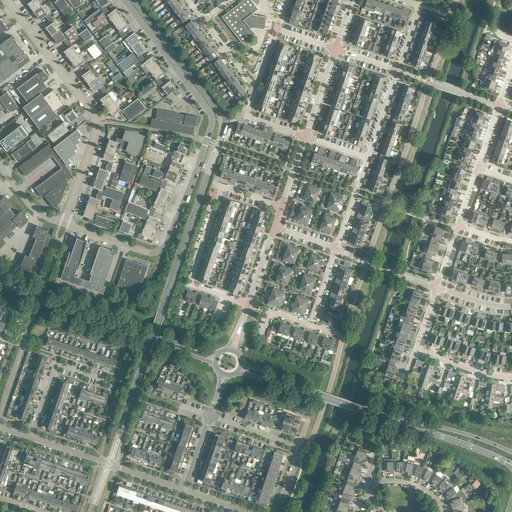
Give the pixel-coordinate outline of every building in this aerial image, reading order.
[(33,12),(34,12),(42,5),(39,2),(38,1),(37,0),(32,0),(27,4),(28,4),(34,12),(33,12)] [(57,0),(55,2),(55,3),(55,2),(61,10),(60,10),(61,10),(68,4),(65,0),(57,0)] [(69,0),(69,1),(69,0),(75,8),(74,8),(75,8),(83,2),(82,2),(80,0),(69,0)] [(178,2),(176,0),(169,5),(167,7),(170,11),(173,10),(181,3),(180,1),(179,2),(178,2)] [(258,9),(251,0),(243,0),(222,17),(242,43),(255,34),(251,28),(252,27),(264,29),(266,16),(254,15),(253,13),(258,9)] [(372,0),(366,0),(364,8),(369,10),(372,0)] [(378,1),(373,0),(372,0),(369,10),(374,12),(375,10),(378,1)] [(183,5),(181,3),(173,10),(176,14),(183,9),(181,7),(181,6),(182,6),(183,5)] [(69,4),(68,4),(61,10),(66,18),(74,12),(69,4)] [(42,6),(42,5),(34,12),(40,20),(39,20),(40,20),(48,14),(48,13),(45,10),(44,9),(42,6)] [(398,8),(393,7),(390,15),(389,17),(394,19),(395,17),(398,8)] [(100,8),(84,20),(84,21),(84,20),(87,24),(103,12),(102,12),(100,9),(100,8)] [(113,23),(122,17),(116,9),(107,15),(108,15),(110,18),(111,20),(113,23)] [(184,11),(183,9),(176,14),(173,16),(177,20),(188,11),(186,10),(185,11),(184,11)] [(409,12),(403,10),(400,18),(406,20),(409,12)] [(189,13),(188,11),(177,20),(180,24),(183,23),(189,17),(188,15),(188,14),(189,13)] [(91,30),(91,29),(93,32),(107,21),(104,18),(106,16),(105,16),(103,13),(103,12),(87,24),(87,25),(87,24),(89,27),(91,30)] [(122,17),(113,23),(114,23),(116,26),(117,28),(119,31),(120,31),(128,25),(128,24),(128,25),(125,22),(126,21),(126,20),(125,20),(124,20),(122,17)] [(369,20),(361,17),(359,22),(367,25),(369,20)] [(185,23),(186,24),(184,25),(184,24),(181,26),(185,32),(188,30),(197,23),(195,21),(194,22),(194,23),(193,22),(191,20),(190,19),(185,23)] [(435,23),(426,20),(425,23),(424,23),(423,22),(419,21),(418,23),(433,28),(435,23)] [(52,36),(60,29),(57,26),(58,26),(56,25),(54,22),(54,21),(46,28),(52,35),(52,36)] [(198,25),(197,23),(188,30),(191,34),(198,29),(196,27),(196,26),(197,26),(198,25)] [(433,28),(418,23),(417,26),(421,28),(422,27),(424,28),(423,31),(431,34),(433,28)] [(73,26),(65,32),(63,33),(62,33),(60,30),(60,29),(52,36),(58,43),(58,44),(66,37),(69,38),(71,40),(79,34),(78,34),(73,26)] [(87,28),(79,34),(85,42),(86,41),(87,43),(91,40),(90,38),(93,36),(92,36),(87,28)] [(400,31),(392,28),(390,33),(399,36),(400,31)] [(200,31),(198,29),(191,34),(194,38),(203,32),(202,30),(201,31),(200,31)] [(431,34),(423,31),(422,34),(420,34),(420,33),(415,32),(414,34),(429,39),(431,34)] [(131,47),(132,47),(140,41),(140,40),(140,41),(137,37),(138,37),(138,36),(137,36),(136,36),(134,33),(134,32),(125,39),(126,39),(128,42),(129,44),(132,47),(131,47)] [(205,33),(203,32),(194,38),(192,40),(195,44),(204,37),(203,35),(203,34),(205,33)] [(107,34),(99,40),(99,41),(99,40),(105,48),(113,42),(112,42),(107,35),(107,34)] [(429,39),(414,34),(413,37),(418,39),(419,38),(420,39),(419,42),(427,45),(429,39)] [(12,35),(0,44),(0,82),(30,60),(12,35)] [(206,40),(204,37),(195,44),(199,49),(210,40),(208,38),(207,39),(207,40),(206,40)] [(362,41),(354,38),(352,43),(360,46),(362,41)] [(211,42),(210,40),(199,49),(202,53),(204,51),(211,46),(209,44),(209,43),(210,43),(211,42)] [(498,40),(495,50),(504,53),(505,50),(507,50),(509,44),(498,40)] [(114,41),(113,42),(105,48),(108,52),(117,45),(114,41)] [(140,41),(132,47),(134,50),(135,52),(138,55),(137,55),(138,55),(146,49),(146,48),(143,45),(144,45),(144,44),(143,44),(142,44),(140,41)] [(279,42),(277,47),(287,50),(289,45),(279,42)] [(427,45),(419,42),(418,45),(416,44),(416,43),(411,42),(410,45),(425,50),(427,45)] [(94,44),(87,49),(95,59),(102,54),(94,44)] [(64,52),(66,55),(66,56),(67,56),(68,56),(70,59),(70,60),(78,53),(76,50),(74,49),(72,45),(64,51),(64,52)] [(425,50),(410,45),(410,47),(414,49),(415,49),(416,49),(415,52),(424,55),(425,50)] [(213,48),(211,46),(204,51),(207,55),(216,49),(215,47),(214,48),(213,48)] [(287,50),(277,47),(276,52),(285,55),(287,50)] [(393,51),(385,48),(383,54),(392,57),(393,51)] [(218,51),(216,49),(207,55),(211,60),(218,55),(216,52),(218,51)] [(504,53),(495,50),(492,56),(506,61),(507,58),(503,56),(504,53)] [(285,55),(276,52),(274,57),(284,61),(285,55)] [(310,52),(308,57),(317,61),(319,55),(310,52)] [(424,55),(415,52),(414,56),(413,55),(412,54),(408,53),(407,56),(422,61),(424,55)] [(78,53),(70,60),(72,63),(72,64),(73,64),(74,64),(76,67),(76,68),(84,61),(82,58),(81,56),(80,57),(78,53)] [(147,73),(150,71),(158,64),(156,61),(156,60),(155,60),(154,60),(152,57),(152,56),(140,65),(141,65),(143,68),(144,69),(146,72),(147,73)] [(422,61),(407,56),(406,58),(410,60),(411,60),(413,60),(411,63),(420,66),(422,61)] [(506,61),(492,56),(490,62),(500,66),(501,63),(504,64),(506,61)] [(220,57),(213,63),(210,64),(214,69),(216,67),(225,60),(224,59),(222,59),(222,60),(221,60),(220,57)] [(284,61),(274,57),(272,62),(282,66),(284,61)] [(317,61),(308,57),(306,62),(316,66),(317,61)] [(125,58),(117,64),(123,72),(131,66),(125,59),(125,58)] [(226,62),(225,60),(216,67),(220,71),(226,66),(225,64),(225,63),(226,62)] [(282,66),(272,62),(270,67),(280,71),(282,66)] [(316,66),(306,62),(304,68),(314,71),(316,66)] [(500,66),(490,62),(488,69),(501,73),(502,70),(499,69),(500,66)] [(349,63),(348,65),(345,64),(343,69),(354,73),(357,66),(349,63)] [(158,65),(158,64),(150,71),(152,74),(153,76),(153,75),(156,79),(164,73),(164,72),(162,69),(162,68),(161,68),(160,68),(158,65)] [(131,66),(123,72),(126,76),(134,70),(131,67),(131,66)] [(228,68),(226,66),(220,71),(223,76),(232,69),(230,67),(229,68),(229,69),(228,68)] [(82,76),(84,79),(84,80),(85,80),(86,80),(88,83),(100,75),(99,74),(93,67),(94,67),(93,67),(82,75),(82,76)] [(280,71),(270,67),(269,73),(278,76),(280,71)] [(314,71),(304,68),(303,73),(312,76),(314,71)] [(233,71),(232,69),(223,76),(226,80),(233,75),(231,73),(231,72),(232,72),(233,71)] [(354,73),(343,69),(341,74),(350,77),(352,78),(354,73)] [(501,73),(488,69),(486,75),(496,78),(497,75),(500,76),(501,73)] [(18,88),(28,101),(47,86),(44,82),(45,81),(49,78),(43,70),(39,73),(38,74),(37,73),(18,88)] [(134,70),(126,76),(130,82),(132,84),(134,82),(137,80),(134,77),(137,75),(136,73),(134,70)] [(123,76),(120,72),(112,78),(115,82),(123,76)] [(278,76),(269,73),(267,78),(277,81),(278,76)] [(312,76),(303,73),(301,78),(310,81),(312,76)] [(100,76),(100,75),(88,83),(88,84),(88,83),(91,87),(90,87),(90,88),(91,88),(92,88),(94,91),(94,92),(106,83),(105,83),(100,76)] [(235,77),(233,75),(226,80),(224,82),(227,86),(238,78),(237,76),(236,77),(235,77)] [(376,75),(374,80),(383,83),(384,77),(376,75)] [(496,78),(486,75),(484,81),(497,86),(498,82),(495,81),(496,78)] [(239,79),(238,78),(227,86),(230,90),(239,83),(238,81),(238,80),(239,79)] [(277,81),(267,78),(265,83),(275,86),(277,81)] [(310,81),(301,78),(299,83),(309,86),(310,81)] [(154,80),(142,89),(143,89),(145,93),(157,84),(154,80)] [(168,95),(176,88),(174,85),(174,84),(173,83),(173,84),(172,84),(170,81),(170,80),(162,87),(164,90),(165,91),(166,91),(168,94),(168,95)] [(480,84),(483,85),(482,88),(491,91),(492,87),(496,89),(497,86),(484,81),(481,80),(480,84)] [(241,86),(239,83),(230,90),(233,95),(245,86),(243,84),(242,85),(242,86),(241,86)] [(275,86),(265,83),(263,88),(273,91),(275,86)] [(309,86),(299,83),(297,88),(307,91),(309,86)] [(413,87),(404,84),(403,88),(402,87),(401,86),(397,85),(396,88),(411,93),(413,87)] [(246,88),(245,86),(233,95),(237,99),(239,97),(246,92),(244,90),(244,89),(245,89),(246,88)] [(273,91),(263,88),(262,93),(271,96),(273,91)] [(307,91),(297,88),(295,93),(305,97),(307,91)] [(411,93),(396,88),(395,90),(399,92),(400,92),(402,92),(401,95),(409,98),(411,93)] [(23,106),(31,117),(40,128),(58,114),(55,111),(64,104),(60,98),(61,98),(58,94),(57,95),(53,89),(44,96),(41,93),(23,106)] [(347,93),(344,92),(336,90),(334,95),(345,99),(347,93)] [(0,111),(6,107),(9,110),(14,111),(19,107),(7,91),(0,96),(0,111)] [(100,99),(103,102),(102,103),(102,104),(103,104),(104,104),(106,107),(114,101),(112,98),(111,96),(108,93),(109,93),(108,93),(100,99),(100,100),(100,99)] [(271,96),(262,93),(260,98),(270,102),(271,96)] [(305,97),(295,93),(294,98),(303,102),(305,97)] [(364,99),(367,100),(376,103),(377,98),(369,95),(366,94),(364,99)] [(345,99),(334,95),(332,100),(341,103),(344,104),(345,99)] [(409,98),(401,95),(400,98),(398,98),(398,97),(393,96),(392,98),(407,103),(409,98)] [(138,98),(122,110),(123,110),(130,120),(146,108),(138,98)] [(270,102),(260,98),(258,103),(268,107),(270,102)] [(303,102),(294,98),(292,104),(302,107),(303,102)] [(407,103),(392,98),(391,101),(396,103),(397,102),(398,103),(397,106),(405,109),(407,103)] [(341,103),(332,100),(331,105),(339,108),(341,103)] [(115,101),(114,101),(106,107),(106,108),(106,107),(109,110),(108,111),(108,112),(109,112),(110,112),(112,115),(121,109),(120,109),(118,106),(117,104),(114,101),(115,101)] [(268,107),(258,103),(256,109),(266,112),(268,107)] [(302,107),(292,104),(290,109),(300,112),(302,107)] [(405,109),(397,106),(396,108),(389,107),(388,109),(406,115),(408,110),(405,109)] [(330,107),(328,112),(339,116),(341,110),(330,107)] [(64,115),(67,119),(70,123),(78,117),(72,109),(64,115)] [(152,118),(151,124),(151,126),(193,133),(195,126),(196,126),(197,116),(185,114),(185,115),(178,114),(179,113),(157,109),(155,119),(152,118)] [(300,112),(290,109),(288,114),(298,117),(300,112)] [(406,115),(388,109),(388,112),(392,114),(393,113),(394,114),(393,117),(394,117),(393,121),(399,123),(400,119),(403,120),(405,120),(406,115)] [(474,110),(472,116),(485,121),(486,118),(483,117),(484,113),(474,110)] [(372,113),(364,111),(362,116),(370,119),(372,113)] [(339,116),(328,112),(327,117),(338,121),(339,116)] [(286,121),(287,119),(296,122),(298,117),(288,114),(286,113),(283,119),(286,121)] [(357,122),(360,123),(368,126),(370,120),(359,116),(357,122)] [(485,121),(472,116),(470,123),(479,126),(480,123),(484,124),(485,121)] [(338,121),(327,117),(325,122),(333,125),(336,126),(338,121)] [(384,121),(384,124),(398,129),(400,123),(399,123),(393,121),(392,120),(391,124),(389,123),(389,122),(384,121)] [(69,130),(66,126),(63,122),(47,134),(53,142),(69,130)] [(244,125),(238,123),(235,132),(240,134),(244,125)] [(479,126),(470,123),(468,129),(481,133),(482,130),(478,129),(479,126)] [(398,129),(384,124),(383,126),(387,128),(388,128),(389,128),(388,131),(397,134),(398,129)] [(511,130),(511,127),(504,124),(502,130),(511,133),(511,130)] [(10,146),(11,147),(28,134),(21,125),(4,138),(5,139),(1,141),(2,142),(2,143),(3,144),(4,145),(4,146),(5,147),(6,148),(7,149),(10,146)] [(249,126),(244,125),(240,134),(246,136),(249,126)] [(254,128),(249,126),(246,136),(251,138),(254,128)] [(331,130),(323,127),(321,133),(330,135),(331,130)] [(259,130),(254,128),(251,138),(256,139),(259,130)] [(82,135),(77,129),(53,147),(67,165),(71,162),(69,158),(76,152),(74,150),(78,147),(76,144),(80,141),(78,138),(82,135)] [(105,148),(115,152),(117,148),(118,142),(121,143),(119,148),(139,155),(139,154),(142,145),(145,136),(125,129),(122,139),(117,137),(115,141),(109,139),(106,148),(105,148)] [(481,133),(468,129),(465,135),(475,138),(476,135),(480,136),(481,133)] [(264,132),(259,130),(256,139),(261,141),(264,132)] [(511,133),(502,130),(501,135),(510,138),(511,133)] [(397,134),(388,131),(387,134),(386,134),(385,133),(381,132),(380,134),(395,140),(397,134)] [(269,133),(264,132),(261,141),(266,143),(269,133)] [(275,135),(269,133),(266,143),(271,145),(275,135)] [(395,140),(380,134),(379,137),(383,139),(384,138),(386,139),(385,142),(393,145),(395,140)] [(280,137),(275,135),(271,145),(276,147),(280,137)] [(475,138),(465,135),(463,141),(476,146),(477,143),(474,142),(475,138)] [(510,138),(501,135),(499,140),(508,143),(510,138)] [(285,139),(280,137),(276,147),(281,148),(285,139)] [(352,137),(350,142),(361,146),(363,141),(354,138),(352,137)] [(11,153),(17,162),(18,162),(17,161),(32,150),(33,150),(38,146),(31,138),(26,142),(27,142),(12,154),(11,153)] [(290,140),(285,139),(281,148),(287,150),(290,140)] [(508,143),(499,140),(497,145),(506,148),(508,143)] [(155,141),(153,146),(163,150),(165,146),(155,141)] [(190,145),(180,141),(179,145),(178,147),(177,150),(176,150),(176,151),(186,155),(186,154),(190,145)] [(476,146),(463,141),(461,148),(471,151),(472,148),(475,149),(476,146)] [(393,145),(385,142),(384,145),(382,145),(382,144),(377,143),(376,145),(391,150),(393,145)] [(72,173),(49,143),(19,166),(26,176),(52,156),(62,167),(35,188),(42,197),(45,195),(66,179),(72,175),(72,173)] [(391,150),(376,145),(375,148),(380,150),(381,149),(382,150),(381,153),(380,155),(384,156),(388,157),(389,156),(391,150)] [(506,148),(497,145),(495,150),(504,153),(506,148)] [(314,152),(311,164),(316,165),(317,163),(322,148),(320,147),(318,151),(318,152),(318,154),(314,152)] [(115,152),(105,148),(105,149),(106,149),(102,158),(112,162),(112,161),(113,157),(113,158),(114,156),(115,152)] [(325,149),(322,148),(317,163),(323,164),(325,156),(322,155),(323,154),(324,153),(325,149)] [(471,151),(461,148),(459,154),(472,158),(473,155),(470,154),(471,151)] [(504,153),(495,150),(494,155),(503,158),(504,153)] [(329,157),(325,156),(323,164),(328,166),(333,151),(331,151),(329,155),(329,156),(329,157)] [(336,152),(333,151),(328,166),(333,168),(336,160),(333,159),(334,157),(336,152)] [(339,161),(336,160),(333,168),(339,170),(344,155),(341,154),(339,159),(340,159),(339,161)] [(472,158),(459,154),(457,160),(460,161),(460,163),(465,165),(466,163),(466,164),(468,160),(471,161),(472,158)] [(346,156),(344,155),(339,170),(344,172),(347,163),(344,162),(344,161),(345,161),(346,156)] [(384,156),(380,155),(380,156),(379,160),(377,159),(377,158),(372,157),(371,160),(386,165),(388,159),(384,158),(384,156)] [(503,158),(494,155),(492,160),(501,163),(503,158)] [(350,165),(347,163),(344,172),(350,174),(355,159),(352,158),(350,162),(351,163),(350,165)] [(357,160),(355,159),(350,174),(355,176),(358,167),(355,166),(355,165),(356,164),(357,160)] [(169,169),(178,173),(182,164),(173,160),(172,160),(173,160),(171,163),(170,165),(169,169)] [(386,165),(371,160),(370,162),(375,164),(376,164),(377,164),(376,167),(384,170),(386,165)] [(122,170),(134,174),(135,174),(134,174),(138,165),(125,161),(122,170)] [(465,165),(460,163),(459,165),(456,163),(453,170),(467,174),(468,171),(464,170),(465,167),(465,165)] [(143,174),(142,174),(161,182),(162,177),(174,182),(175,182),(174,182),(178,173),(169,169),(166,168),(164,172),(155,169),(153,168),(146,165),(143,174)] [(219,170),(222,171),(220,177),(225,179),(228,169),(223,167),(224,166),(221,165),(219,170)] [(96,177),(106,180),(107,176),(108,175),(107,175),(109,171),(99,167),(99,168),(96,177)] [(384,170),(376,167),(375,171),(373,170),(373,169),(368,168),(368,170),(382,176),(384,170)] [(234,171),(228,169),(225,179),(230,181),(234,171)] [(134,174),(122,170),(119,179),(119,180),(131,184),(131,183),(134,174)] [(382,176),(368,170),(367,173),(371,175),(372,175),(373,175),(372,178),(381,181),(382,176)] [(467,174),(453,170),(451,176),(461,179),(462,176),(465,177),(467,174)] [(239,173),(234,171),(230,181),(235,182),(239,173)] [(244,174),(239,173),(235,182),(240,184),(244,174)] [(139,183),(157,191),(157,190),(159,191),(159,193),(157,196),(157,197),(167,201),(167,200),(170,191),(171,192),(171,191),(159,186),(161,182),(142,174),(143,174),(139,183)] [(249,176),(244,174),(240,184),(246,186),(249,176)] [(255,175),(254,178),(251,188),(256,189),(259,180),(260,177),(255,175)] [(254,178),(249,176),(246,186),(251,188),(254,178)] [(461,179),(451,176),(449,182),(462,187),(463,184),(460,183),(461,179)] [(480,189),(485,191),(490,177),(487,176),(486,180),(483,179),(480,189)] [(106,180),(96,177),(93,186),(92,186),(102,190),(103,190),(102,190),(104,186),(104,184),(105,180),(106,180)] [(493,178),(490,177),(485,191),(491,193),(491,191),(494,183),(492,182),(493,178)] [(381,181),(372,178),(371,181),(370,181),(369,180),(365,179),(364,181),(379,186),(381,181)] [(68,180),(66,179),(45,195),(54,207),(55,207),(56,208),(57,208),(58,207),(58,206),(58,205),(58,204),(60,203),(68,180)] [(264,182),(259,180),(256,189),(261,191),(264,182)] [(379,186),(364,181),(363,184),(367,186),(368,185),(370,186),(369,189),(377,192),(379,186)] [(269,183),(264,182),(261,191),(266,193),(269,183)] [(462,187),(449,182),(447,189),(457,192),(458,189),(461,190),(462,187)] [(275,185),(269,183),(266,193),(272,195),(275,185)] [(496,184),(494,183),(491,191),(502,194),(504,189),(498,187),(499,184),(496,183),(496,184)] [(309,184),(306,192),(311,194),(314,186),(309,184)] [(103,195),(112,198),(122,202),(122,201),(125,192),(106,186),(103,195)] [(320,187),(314,186),(311,194),(317,196),(320,187)] [(507,190),(504,189),(502,194),(510,197),(511,190),(511,188),(510,188),(511,188),(507,187),(507,190)] [(457,192),(447,189),(445,195),(458,199),(459,196),(456,195),(457,192)] [(304,201),(309,202),(311,194),(306,192),(303,191),(302,195),(305,196),(303,200),(304,201)] [(333,192),(330,200),(335,202),(338,194),(333,192)] [(317,196),(311,194),(309,202),(314,204),(317,196)] [(343,196),(338,194),(335,202),(340,204),(343,196)] [(458,199),(445,195),(443,201),(452,204),(453,201),(457,202),(458,199)] [(0,246),(5,241),(5,242),(6,242),(3,239),(17,225),(20,228),(20,227),(19,227),(27,219),(20,212),(20,211),(16,215),(12,211),(8,207),(12,203),(11,203),(4,196),(0,199),(0,246)] [(86,205),(96,209),(96,208),(97,205),(98,203),(99,199),(89,196),(86,205)] [(167,201),(157,197),(156,200),(155,200),(155,202),(153,206),(163,210),(166,201),(167,201)] [(109,208),(119,211),(122,202),(112,198),(112,199),(109,208)] [(226,198),(224,203),(234,206),(236,201),(226,198)] [(335,202),(330,200),(327,208),(332,210),(335,202)] [(363,206),(362,209),(372,212),(374,205),(362,201),(361,205),(363,206)] [(452,204),(443,201),(441,207),(454,212),(455,209),(451,208),(452,204)] [(127,211),(145,219),(145,218),(149,210),(131,202),(127,211)] [(340,204),(335,202),(332,210),(338,212),(340,204)] [(234,206),(224,203),(222,208),(232,212),(234,206)] [(96,209),(86,205),(83,215),(93,218),(93,217),(95,218),(94,223),(93,223),(93,224),(112,230),(115,221),(96,214),(97,214),(96,215),(94,214),(95,212),(96,209)] [(302,205),(299,213),(304,215),(307,207),(302,205)] [(312,209),(307,207),(304,215),(309,217),(312,209)] [(454,212),(441,207),(438,214),(448,217),(449,214),(453,215),(454,212)] [(232,212),(222,208),(221,213),(230,217),(232,212)] [(256,208),(254,214),(264,217),(266,211),(256,208)] [(372,212),(362,209),(361,212),(359,211),(358,215),(369,219),(372,212)] [(471,224),(474,225),(478,211),(473,209),(470,219),(472,220),(471,224)] [(484,213),(478,211),(474,225),(477,226),(478,222),(480,223),(483,215),(484,213)] [(296,222),(301,223),(304,215),(299,213),(296,212),(294,216),(297,217),(296,222)] [(230,217),(221,213),(219,218),(228,222),(230,217)] [(325,213),(322,221),(328,223),(331,215),(325,213)] [(264,217),(254,214),(253,219),(262,222),(264,217)] [(145,224),(155,228),(159,219),(149,215),(148,219),(147,221),(146,224),(145,224)] [(309,217),(304,215),(301,223),(307,225),(309,217)] [(336,217),(331,215),(328,223),(333,225),(336,217)] [(369,219),(358,215),(356,219),(358,220),(357,223),(367,226),(369,219)] [(483,215),(480,223),(482,223),(482,224),(485,225),(486,222),(489,223),(491,217),(483,215)] [(499,220),(491,217),(489,223),(492,224),(491,226),(493,227),(493,228),(496,229),(499,220)] [(228,222),(219,218),(217,224),(227,227),(228,222)] [(262,222),(253,219),(251,224),(260,227),(262,222)] [(125,232),(128,233),(131,228),(132,225),(132,224),(123,220),(119,229),(125,232)] [(505,222),(499,220),(496,229),(499,230),(499,229),(501,230),(502,228),(506,229),(507,223),(508,221),(506,221),(505,222)] [(328,223),(322,221),(320,230),(325,232),(328,223)] [(333,225),(328,223),(325,232),(330,233),(333,225)] [(367,226),(357,223),(356,226),(354,225),(353,229),(365,233),(367,226)] [(155,228),(145,224),(144,228),(143,230),(142,233),(141,233),(141,234),(151,238),(151,237),(155,228)] [(227,227),(217,224),(215,229),(225,232),(227,227)] [(260,227),(251,224),(249,229),(259,232),(260,227)] [(36,237),(33,247),(29,256),(25,254),(25,255),(26,255),(22,265),(31,269),(31,270),(32,270),(34,264),(39,266),(38,267),(39,267),(51,236),(51,237),(46,235),(48,229),(47,229),(47,230),(37,226),(33,236),(36,237)] [(450,231),(435,226),(434,231),(442,234),(443,232),(449,234),(450,231)] [(225,232),(215,229),(214,234),(223,237),(225,232)] [(259,232),(249,229),(247,234),(257,237),(259,232)] [(365,233),(353,229),(351,233),(354,234),(353,237),(362,240),(365,233)] [(442,234),(434,231),(431,239),(437,241),(438,239),(440,239),(441,237),(442,234)] [(223,237),(214,234),(212,239),(221,242),(223,237)] [(257,237),(247,234),(246,239),(255,242),(257,237)] [(362,240),(353,237),(351,240),(349,240),(348,244),(360,248),(362,240)] [(77,238),(72,251),(70,251),(60,278),(103,293),(106,286),(104,285),(114,255),(109,253),(111,247),(100,244),(92,269),(93,270),(90,280),(74,275),(77,269),(78,269),(87,241),(87,242),(82,240),(83,240),(82,239),(82,240),(77,238)] [(459,251),(464,253),(469,239),(466,238),(465,242),(462,241),(459,251)] [(221,242),(212,239),(210,244),(220,247),(221,242)] [(255,242),(246,239),(244,244),(253,247),(255,242)] [(437,241),(431,239),(428,247),(437,250),(438,247),(437,247),(438,245),(436,244),(437,241)] [(472,240),(469,239),(464,253),(470,255),(470,253),(473,245),(470,244),(472,240)] [(220,247),(210,244),(208,249),(218,253),(220,247)] [(253,247),(244,244),(242,249),(252,253),(253,247)] [(284,247),(283,251),(291,254),(294,246),(288,244),(287,248),(284,247)] [(475,245),(473,245),(470,253),(481,256),(483,251),(477,249),(478,246),(475,245)] [(299,248),(294,246),(291,254),(296,256),(299,248)] [(437,250),(428,247),(425,255),(431,257),(432,254),(434,255),(435,253),(436,253),(437,250)] [(218,253),(208,249),(207,254),(216,258),(218,253)] [(252,253),(242,249),(240,255),(250,258),(252,253)] [(485,252),(483,251),(481,256),(489,259),(492,251),(489,250),(488,250),(486,249),(485,252)] [(291,254),(283,251),(281,255),(284,256),(283,260),(288,262),(291,254)] [(495,252),(492,251),(489,259),(494,261),(498,262),(499,256),(496,255),(497,253),(494,252),(495,252)] [(312,252),(309,260),(315,262),(317,254),(312,252)] [(502,256),(499,256),(498,262),(502,262),(507,263),(508,254),(504,253),(504,254),(502,254),(502,256)] [(216,258),(207,254),(205,259),(214,263),(216,258)] [(296,256),(291,254),(288,262),(293,264),(296,256)] [(323,256),(317,254),(315,262),(320,264),(323,265),(324,261),(321,260),(323,256)] [(250,258),(240,255),(239,260),(248,263),(250,258)] [(431,257),(425,255),(423,263),(431,266),(432,263),(433,260),(430,260),(431,257)] [(139,292),(145,273),(148,266),(126,259),(117,285),(139,292)] [(214,263),(205,259),(203,265),(213,268),(214,263)] [(248,263),(239,260),(237,265),(246,268),(248,263)] [(315,262),(309,260),(306,268),(312,270),(315,262)] [(320,264),(315,262),(312,270),(317,272),(320,264)] [(418,267),(421,268),(436,273),(437,270),(431,268),(431,266),(423,263),(420,262),(418,267)] [(213,268),(203,265),(201,270),(211,273),(213,268)] [(246,268),(237,265),(235,270),(245,273),(246,268)] [(281,265),(280,270),(277,269),(275,272),(284,275),(286,267),(281,265)] [(341,270),(340,273),(350,277),(352,269),(340,265),(339,269),(341,270)] [(292,269),(286,267),(284,275),(289,277),(292,269)] [(451,282),(454,283),(459,269),(453,267),(450,277),(452,278),(451,282)] [(464,271),(459,269),(454,283),(457,284),(458,280),(460,280),(463,272),(463,273),(464,271)] [(211,273),(201,270),(200,275),(209,278),(211,273)] [(245,273),(235,270),(233,275),(243,278),(245,273)] [(284,275),(275,272),(274,276),(277,277),(275,282),(281,284),(284,275)] [(463,272),(460,280),(463,281),(462,282),(466,283),(466,282),(468,283),(471,275),(463,273),(463,272)] [(305,273),(302,282),(307,283),(310,275),(305,273)] [(350,277),(340,273),(339,276),(337,276),(335,280),(347,284),(350,277)] [(209,278),(200,275),(198,280),(207,283),(209,278)] [(243,278),(233,275),(232,280),(241,283),(243,278)] [(289,277),(284,275),(281,284),(286,285),(289,277)] [(315,277),(310,275),(307,283),(313,285),(315,277)] [(479,278),(471,275),(468,283),(473,285),(476,286),(479,278)] [(484,280),(479,278),(476,286),(479,287),(482,288),(482,285),(485,286),(487,280),(484,280)] [(487,279),(487,280),(485,286),(488,287),(488,289),(490,290),(493,291),(495,280),(487,279)] [(241,283),(232,280),(230,285),(239,288),(241,283)] [(347,284),(335,280),(334,284),(336,284),(335,287),(345,291),(347,284)] [(503,282),(495,280),(493,291),(496,292),(496,291),(499,292),(499,289),(502,290),(503,283),(503,282)] [(307,283),(302,282),(299,290),(304,292),(307,283)] [(313,285),(307,283),(304,292),(310,293),(313,285)] [(505,284),(503,283),(502,290),(505,290),(505,292),(508,292),(508,293),(511,293),(511,284),(505,284)] [(239,288),(230,285),(228,291),(238,294),(239,288)] [(268,294),(271,295),(276,297),(279,288),(274,286),(272,291),(269,290),(268,294)] [(190,289),(186,287),(182,299),(189,302),(192,292),(189,291),(190,289)] [(345,291),(335,287),(334,291),(332,290),(331,294),(342,298),(345,291)] [(284,290),(279,288),(276,297),(282,298),(284,290)] [(414,290),(412,295),(420,298),(421,296),(427,298),(428,295),(414,290)] [(195,293),(192,292),(189,302),(196,304),(200,292),(196,291),(195,293)] [(204,294),(200,292),(196,304),(203,306),(206,297),(203,296),(204,294)] [(297,294),(295,303),(300,305),(303,296),(297,294)] [(342,298),(331,294),(329,298),(332,298),(330,302),(340,305),(342,298)] [(271,295),(268,303),(273,305),(276,297),(271,295)] [(420,298),(412,295),(409,303),(415,305),(416,303),(418,303),(419,301),(420,298)] [(210,298),(206,297),(203,306),(210,309),(214,297),(210,296),(210,298)] [(308,298),(303,296),(300,305),(305,306),(308,298)] [(282,298),(276,297),(273,305),(279,307),(282,298)] [(290,306),(293,307),(292,311),(297,313),(300,305),(295,303),(292,302),(290,306)] [(340,305),(330,302),(329,305),(327,304),(326,308),(338,312),(340,305)] [(441,315),(445,317),(450,303),(446,302),(445,306),(442,305),(439,314),(441,314),(441,315)] [(415,305),(409,303),(406,311),(415,314),(416,311),(415,311),(416,309),(414,308),(415,305)] [(453,305),(450,303),(445,317),(449,318),(450,318),(450,317),(452,318),(451,319),(452,319),(455,310),(452,309),(453,305)] [(305,306),(300,305),(297,313),(302,315),(305,306)] [(338,312),(326,308),(324,312),(327,313),(326,316),(335,319),(338,312)] [(457,320),(461,322),(465,309),(462,308),(461,312),(457,311),(454,320),(455,320),(455,319),(456,319),(456,320),(457,320)] [(469,310),(465,309),(461,322),(465,323),(466,323),(467,323),(467,324),(471,315),(467,314),(469,310)] [(415,314),(406,311),(404,319),(409,321),(410,318),(413,319),(413,317),(414,317),(415,314)] [(473,326),(477,327),(481,314),(478,313),(476,317),(473,316),(471,325),(471,324),(473,325),(473,326)] [(484,315),(481,314),(477,327),(482,328),(483,327),(484,328),(484,329),(487,319),(483,319),(484,315)] [(335,319),(326,316),(325,319),(322,318),(321,322),(333,326),(335,319)] [(490,330),(495,331),(497,317),(493,316),(493,320),(489,320),(488,330),(488,329),(490,329),(490,330)] [(500,317),(497,317),(495,331),(499,331),(500,331),(500,330),(502,330),(502,331),(503,322),(500,321),(500,317)] [(274,320),(271,330),(275,331),(279,319),(278,319),(277,321),(274,320)] [(283,321),(279,319),(275,331),(282,334),(286,324),(283,323),(283,321)] [(409,321),(404,319),(401,327),(409,330),(410,327),(411,324),(408,324),(409,321)] [(294,324),(290,323),(289,325),(286,324),(282,334),(290,336),(294,324)] [(298,326),(294,324),(290,336),(297,338),(300,329),(297,328),(298,326)] [(409,330),(401,327),(399,332),(414,337),(415,334),(409,332),(409,330)] [(308,329),(304,328),(303,330),(300,329),(297,338),(304,341),(308,329)] [(312,330),(308,329),(304,341),(311,343),(314,334),(311,333),(312,330)] [(414,337),(399,332),(397,337),(406,340),(407,338),(413,340),(414,337)] [(322,334),(318,333),(317,335),(314,334),(311,343),(318,346),(322,334)] [(431,346),(434,347),(439,335),(432,333),(429,341),(433,342),(431,346)] [(45,340),(47,341),(46,343),(47,343),(46,346),(48,346),(48,347),(51,348),(54,339),(49,337),(49,336),(48,334),(47,334),(45,340)] [(326,335),(322,334),(318,346),(325,348),(328,339),(325,338),(326,335)] [(445,337),(439,335),(434,347),(437,348),(439,344),(442,345),(445,337)] [(448,336),(448,338),(445,346),(448,347),(447,351),(450,352),(455,338),(448,336)] [(336,339),(332,337),(331,340),(328,339),(325,348),(324,351),(325,351),(328,352),(329,351),(329,350),(332,351),(336,339)] [(406,340),(397,337),(395,345),(400,347),(401,345),(404,345),(404,343),(405,343),(406,340)] [(461,340),(455,338),(450,352),(453,353),(454,349),(457,351),(461,340)] [(59,341),(54,339),(51,348),(54,349),(56,349),(59,341)] [(69,344),(64,343),(61,351),(64,352),(65,352),(67,353),(69,344)] [(462,357),(465,358),(469,346),(463,343),(460,351),(463,353),(462,357)] [(389,352),(392,353),(401,356),(402,353),(401,353),(402,351),(400,350),(400,347),(395,345),(392,344),(389,352)] [(80,348),(74,346),(72,355),(75,356),(77,356),(80,348)] [(475,348),(469,346),(465,358),(468,359),(469,355),(473,356),(475,348)] [(91,349),(86,347),(85,350),(82,358),(85,359),(87,360),(91,349)] [(481,348),(481,349),(478,349),(475,357),(479,358),(477,362),(480,363),(485,348),(482,347),(481,348)] [(85,350),(80,348),(77,356),(79,357),(82,358),(85,350)] [(488,349),(485,348),(480,363),(484,364),(485,360),(488,361),(491,353),(488,352),(489,351),(488,349)] [(96,351),(91,349),(87,360),(89,360),(89,361),(92,362),(95,353),(96,351)] [(100,355),(95,353),(92,362),(95,363),(97,363),(100,355)] [(101,353),(100,355),(97,363),(99,364),(102,365),(105,357),(106,354),(101,353)] [(401,356),(392,353),(389,361),(397,364),(398,361),(399,359),(400,359),(401,356)] [(506,355),(500,354),(498,367),(501,367),(502,363),(505,364),(506,355)] [(39,355),(37,360),(46,363),(47,360),(47,358),(45,357),(45,356),(43,355),(43,356),(39,355)] [(110,358),(105,357),(102,365),(105,366),(106,366),(108,367),(110,358)] [(115,360),(110,358),(108,367),(109,367),(109,368),(113,369),(116,360),(115,360)] [(430,361),(424,359),(423,362),(417,359),(414,367),(416,367),(417,367),(417,365),(423,366),(420,373),(425,375),(430,361)] [(397,364),(389,361),(386,369),(395,372),(396,369),(396,367),(396,366),(397,364)] [(436,363),(430,361),(425,375),(430,377),(432,370),(438,372),(437,374),(437,375),(439,375),(442,368),(435,366),(436,363)] [(44,368),(35,365),(34,370),(42,373),(43,370),(44,368)] [(395,372),(386,369),(385,374),(399,379),(400,376),(394,374),(395,372)] [(462,372),(456,370),(455,373),(449,370),(446,378),(448,378),(449,378),(450,376),(452,377),(452,379),(452,380),(454,381),(453,384),(457,386),(462,372)] [(419,378),(416,385),(421,387),(425,375),(420,373),(413,371),(411,375),(419,378)] [(468,374),(462,372),(457,386),(462,388),(464,381),(470,383),(469,385),(470,386),(471,386),(474,379),(467,377),(468,374)] [(430,377),(425,375),(421,387),(426,388),(428,381),(436,384),(438,379),(430,377)] [(40,378),(32,376),(30,381),(39,384),(40,380),(40,378)] [(166,379),(159,377),(155,385),(158,386),(157,388),(157,389),(160,390),(162,390),(166,379)] [(67,378),(65,381),(62,380),(61,380),(60,383),(60,385),(68,388),(70,383),(73,384),(74,381),(67,378)] [(171,381),(166,379),(162,390),(164,391),(167,392),(171,381)] [(492,380),(486,379),(486,382),(479,381),(478,388),(479,388),(480,388),(481,386),(486,387),(485,394),(490,395),(492,380)] [(499,381),(492,380),(490,395),(495,396),(496,389),(502,390),(501,392),(502,393),(503,393),(505,385),(498,384),(499,381)] [(39,384),(30,381),(28,386),(37,389),(37,387),(38,387),(39,384)] [(176,383),(171,381),(167,392),(170,393),(171,393),(172,394),(176,383)] [(409,382),(406,389),(412,391),(415,384),(409,382)] [(451,389),(449,396),(453,398),(457,386),(453,384),(445,382),(443,386),(451,389)] [(181,384),(176,383),(172,394),(174,394),(174,395),(177,396),(181,384)] [(186,386),(181,384),(177,396),(181,397),(183,397),(184,395),(185,395),(185,393),(187,394),(188,388),(186,387),(186,386)] [(25,390),(27,391),(35,394),(36,391),(37,389),(28,386),(27,385),(25,390)] [(462,388),(457,386),(453,398),(458,399),(461,392),(468,395),(470,390),(462,388)] [(85,389),(82,388),(79,397),(78,399),(83,401),(84,398),(87,390),(85,389)] [(66,393),(58,390),(57,393),(56,395),(65,398),(66,393)] [(89,391),(87,390),(84,398),(89,400),(92,392),(89,390),(89,391)] [(476,397),(481,398),(481,400),(482,402),(483,402),(483,406),(487,407),(490,395),(485,394),(477,392),(476,397)] [(99,394),(97,394),(94,402),(100,404),(103,395),(99,394)] [(106,396),(103,395),(100,404),(105,405),(105,406),(108,397),(106,396)] [(495,396),(490,395),(487,407),(492,408),(494,400),(502,402),(503,397),(495,396)] [(33,399),(25,396),(23,401),(32,404),(33,401),(33,399)] [(65,404),(63,403),(54,400),(53,404),(53,406),(61,408),(63,409),(65,404)] [(17,410),(20,411),(28,414),(29,411),(30,409),(21,406),(19,405),(17,410)] [(144,409),(141,417),(140,417),(139,420),(145,423),(147,419),(149,411),(147,410),(148,410),(144,409)] [(245,419),(250,421),(253,411),(248,409),(245,419)] [(254,409),(253,411),(250,421),(255,422),(258,413),(259,411),(254,409)] [(28,414),(20,411),(18,416),(18,417),(21,418),(21,419),(24,420),(24,419),(26,420),(27,417),(27,418),(28,414)] [(62,415),(59,414),(51,411),(50,414),(49,416),(58,419),(60,420),(62,415)] [(151,412),(149,411),(147,419),(152,421),(155,412),(151,411),(151,412)] [(269,414),(264,412),(263,415),(260,424),(265,426),(269,414)] [(286,412),(283,421),(293,424),(296,416),(286,412)] [(263,415),(258,413),(255,422),(260,424),(263,415)] [(162,415),(160,414),(157,423),(162,424),(165,416),(162,415)] [(275,415),(269,414),(265,426),(270,428),(274,418),(275,415)] [(168,417),(165,416),(162,424),(161,427),(166,429),(170,418),(168,417)] [(172,419),(170,418),(166,429),(171,431),(172,428),(175,420),(175,419),(172,418),(172,419)] [(186,423),(184,428),(193,431),(195,426),(191,425),(191,421),(184,418),(183,419),(184,422),(184,423),(186,423)] [(56,424),(47,421),(46,424),(46,426),(48,427),(48,428),(49,428),(49,432),(48,432),(56,435),(56,434),(56,430),(54,429),(56,424)] [(293,424),(283,421),(280,430),(290,433),(293,424)] [(69,426),(69,425),(66,434),(69,435),(70,435),(72,436),(74,427),(69,426)] [(80,426),(79,429),(77,438),(80,439),(82,439),(85,431),(86,428),(80,426)] [(193,431),(184,428),(182,433),(192,437),(193,431)] [(216,433),(214,439),(223,442),(225,437),(227,437),(229,435),(230,435),(230,434),(222,432),(219,434),(216,433)] [(95,434),(90,433),(87,441),(90,442),(92,443),(95,434)] [(192,437),(182,433),(180,438),(190,442),(192,437)] [(100,436),(95,434),(92,443),(94,443),(94,444),(97,445),(100,436)] [(190,442),(180,438),(179,444),(188,447),(190,442)] [(223,442),(214,439),(212,444),(222,447),(223,442)] [(243,442),(237,440),(234,450),(239,451),(243,442)] [(248,444),(243,442),(239,451),(244,453),(248,444)] [(188,447),(179,444),(177,449),(186,452),(188,447)] [(222,447),(212,444),(210,449),(220,452),(222,447)] [(253,445),(248,444),(244,453),(250,455),(253,445)] [(7,450),(6,452),(14,455),(16,450),(16,449),(13,448),(13,447),(7,445),(6,450),(7,450)] [(258,447),(253,445),(250,455),(249,458),(254,459),(255,457),(258,447)] [(128,456),(134,457),(137,448),(132,446),(128,456)] [(368,449),(358,446),(358,447),(359,447),(358,449),(357,449),(355,455),(366,459),(367,455),(364,454),(365,452),(366,452),(365,452),(366,449),(368,450),(368,449)] [(263,449),(258,447),(255,457),(260,458),(263,449)] [(142,450),(137,448),(134,457),(139,459),(142,450)] [(186,452),(177,449),(175,454),(185,457),(186,452)] [(220,452),(210,449),(209,454),(218,457),(220,452)] [(147,451),(142,450),(139,459),(144,461),(147,451)] [(152,453),(147,451),(144,461),(149,463),(152,453)] [(275,451),(272,460),(281,463),(283,457),(280,456),(281,453),(275,451)] [(30,454),(27,453),(24,462),(29,464),(32,456),(30,455),(30,454)] [(157,455),(152,453),(149,463),(154,464),(157,455)] [(185,457),(175,454),(173,459),(183,462),(185,457)] [(220,458),(218,457),(209,454),(207,459),(216,462),(219,463),(220,458)] [(163,457),(157,455),(154,464),(159,466),(163,457)] [(366,459),(355,455),(353,461),(354,461),(353,464),(360,466),(361,463),(362,464),(362,463),(361,463),(362,461),(365,462),(366,459)] [(34,456),(32,456),(29,464),(34,466),(37,457),(34,456)] [(12,460),(3,457),(2,460),(3,460),(2,462),(11,465),(12,460)] [(41,458),(37,457),(34,466),(33,468),(39,470),(39,468),(42,459),(40,459),(41,458)] [(393,458),(393,461),(393,471),(396,471),(396,470),(397,470),(397,469),(399,469),(398,472),(402,473),(402,471),(403,470),(402,470),(403,462),(397,461),(397,459),(393,458)] [(44,460),(42,459),(39,468),(44,469),(48,460),(44,459),(44,460)] [(183,462),(173,459),(172,464),(181,467),(183,462)] [(216,462),(207,459),(205,464),(215,467),(216,462)] [(403,459),(403,462),(402,470),(403,470),(402,471),(405,472),(405,471),(406,471),(406,470),(408,471),(407,474),(411,475),(411,473),(413,464),(414,461),(408,459),(403,459)] [(281,463),(272,460),(270,466),(279,469),(281,463)] [(393,461),(387,461),(387,462),(384,462),(384,461),(384,471),(387,471),(387,470),(387,469),(389,469),(389,472),(393,472),(393,471),(393,461)] [(54,463),(52,463),(50,471),(49,473),(54,475),(55,473),(58,464),(55,463),(54,463)] [(61,465),(58,464),(55,473),(60,475),(63,466),(61,466),(61,465)] [(181,467),(172,464),(170,469),(168,468),(168,469),(166,471),(165,471),(173,474),(176,471),(179,472),(181,467)] [(215,467),(205,464),(203,469),(213,472),(215,467)] [(360,466),(353,464),(352,466),(350,472),(360,476),(361,472),(358,471),(359,469),(360,469),(359,469),(360,466)] [(411,473),(414,474),(415,473),(417,473),(416,476),(420,477),(420,476),(423,467),(417,465),(413,464),(411,473)] [(424,465),(423,467),(420,476),(423,478),(423,477),(424,476),(426,477),(424,480),(428,481),(428,480),(432,472),(432,471),(427,469),(428,467),(424,465)] [(65,467),(63,466),(60,475),(65,476),(68,467),(65,466),(65,467)] [(279,469),(270,466),(268,471),(277,474),(279,469)] [(9,470),(0,467),(0,472),(7,475),(9,470)] [(215,473),(213,472),(203,469),(202,474),(211,477),(214,478),(215,473)] [(75,470),(73,470),(70,478),(75,480),(78,471),(75,470)] [(277,474),(268,471),(266,477),(275,480),(277,474)] [(360,476),(350,472),(348,478),(347,481),(354,483),(355,480),(356,481),(356,480),(355,480),(356,478),(359,479),(360,476)] [(428,480),(431,482),(431,481),(432,481),(432,480),(434,481),(432,484),(435,486),(437,484),(437,483),(441,477),(436,473),(436,474),(432,472),(428,480)] [(85,474),(83,473),(80,482),(80,484),(85,486),(89,475),(89,474),(85,473),(85,474)] [(211,477),(202,474),(200,480),(203,481),(204,484),(204,485),(211,487),(212,487),(211,483),(209,483),(211,477)] [(231,477),(230,480),(226,489),(232,491),(235,481),(236,479),(231,477)] [(275,480),(266,477),(264,483),(273,486),(275,480)] [(437,483),(437,484),(439,485),(439,486),(440,486),(441,487),(439,489),(442,492),(443,490),(449,483),(444,479),(444,480),(441,477),(437,483)] [(230,480),(224,478),(221,487),(226,489),(230,480)] [(347,481),(344,480),(341,488),(344,489),(354,493),(355,489),(352,488),(353,486),(354,486),(353,486),(354,483),(347,481)] [(240,483),(235,481),(232,491),(237,493),(240,483)] [(451,481),(449,483),(443,490),(445,493),(446,492),(447,492),(448,494),(446,495),(448,499),(449,498),(449,497),(457,492),(453,487),(454,487),(451,481)] [(23,483),(17,482),(13,493),(17,494),(19,495),(23,483)] [(28,485),(23,483),(19,495),(21,495),(21,496),(24,497),(27,488),(28,485)] [(245,485),(240,483),(237,493),(242,494),(245,485)] [(273,486),(264,483),(262,488),(271,491),(273,486)] [(115,493),(122,495),(125,487),(119,485),(118,489),(117,489),(115,493)] [(250,487),(245,485),(242,494),(247,496),(250,487)] [(131,489),(125,487),(122,495),(128,497),(131,489)] [(32,490),(27,488),(24,497),(27,498),(27,497),(29,498),(32,490)] [(271,491),(262,488),(260,494),(269,497),(271,491)] [(137,491),(131,489),(128,497),(134,499),(137,491)] [(354,493),(344,489),(342,495),(341,498),(350,501),(351,498),(350,498),(350,497),(349,497),(350,495),(353,496),(354,493)] [(461,489),(457,492),(449,497),(449,498),(450,500),(452,500),(453,502),(450,503),(451,507),(453,506),(462,503),(464,502),(466,501),(464,494),(463,494),(461,489)] [(142,493),(137,491),(134,499),(139,501),(142,493)] [(42,493),(37,492),(34,500),(37,501),(39,502),(42,493)] [(47,495),(44,504),(47,505),(48,504),(50,505),(52,497),(53,494),(48,492),(47,495)] [(47,495),(42,493),(39,502),(41,502),(41,503),(44,504),(47,495)] [(148,494),(142,493),(139,501),(145,503),(148,494)] [(154,496),(148,494),(145,503),(151,505),(154,496)] [(269,497),(260,494),(258,500),(257,499),(256,500),(255,502),(263,505),(264,502),(267,503),(269,497)] [(159,498),(154,496),(151,505),(156,507),(159,498)] [(340,500),(338,506),(348,510),(350,506),(347,505),(347,503),(348,503),(349,504),(350,501),(341,498),(339,497),(338,500),(340,500)] [(165,500),(159,498),(156,507),(162,509),(165,500)] [(63,500),(57,499),(55,507),(58,508),(60,509),(63,500)] [(171,502),(165,500),(162,509),(168,511),(171,502)] [(70,511),(73,504),(68,502),(65,511),(68,511),(69,511),(70,511)] [(173,511),(176,504),(171,502),(168,511),(171,511),(173,511)] [(464,502),(462,503),(453,506),(452,510),(453,510),(454,511),(453,511),(461,511),(462,511),(463,511),(464,502)]
